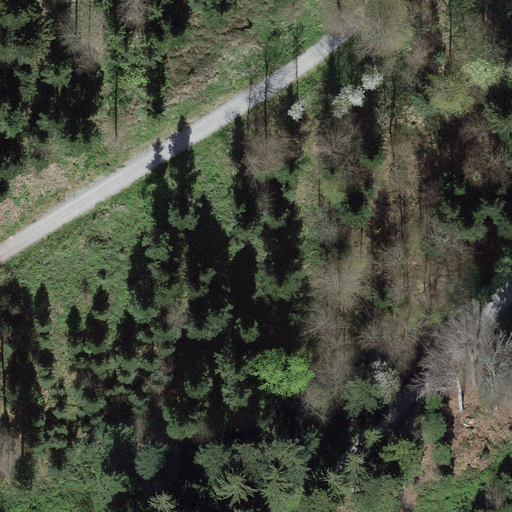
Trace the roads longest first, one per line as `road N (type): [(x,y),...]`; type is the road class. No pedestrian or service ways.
road 1 (track): [(0,253),(339,41),(384,0)]
road 2 (track): [(511,283),(308,511)]
